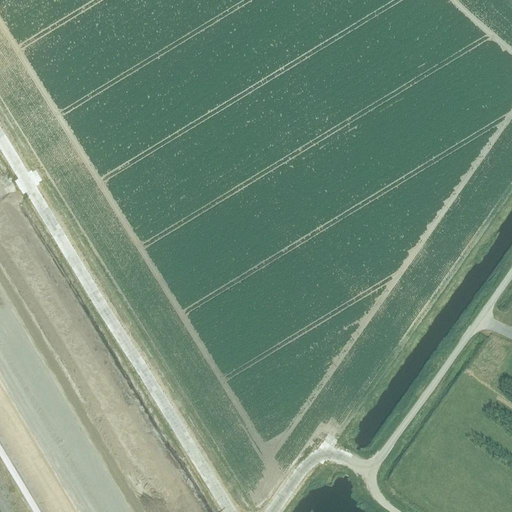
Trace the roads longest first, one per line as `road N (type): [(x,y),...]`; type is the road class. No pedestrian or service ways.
road 1 (unclassified): [(396,511),(376,493),(373,472),(511,277)]
road 2 (unclassified): [(137,511),(0,281)]
